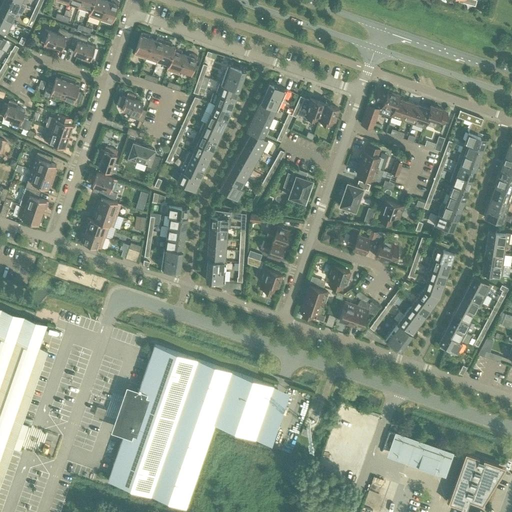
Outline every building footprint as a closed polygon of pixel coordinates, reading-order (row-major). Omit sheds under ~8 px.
[(16,0),(3,0),(1,4),(16,12),(21,2),(16,0)] [(88,16),(93,0),(81,0),(78,8),(89,12),(88,16)] [(93,0),(88,16),(100,20),(106,0),(93,0)] [(106,0),(100,20),(111,24),(119,2),(114,0),(110,0),(110,1),(106,0)] [(1,4),(0,6),(0,15),(11,21),(16,12),(1,4)] [(11,21),(0,15),(0,28),(6,32),(11,21)] [(63,42),(69,44),(73,33),(59,28),(57,33),(45,29),(41,41),(44,42),(43,46),(51,49),(53,45),(61,48),(63,42)] [(134,54),(145,58),(152,38),(148,37),(149,35),(141,32),(134,54)] [(73,33),(69,44),(75,46),(73,52),(82,55),(81,59),(89,62),(94,46),(86,43),(88,38),(73,33)] [(145,58),(157,62),(164,40),(156,37),(156,40),(152,38),(145,58)] [(157,62),(168,66),(175,46),(171,45),(172,43),(164,40),(157,62)] [(167,70),(178,74),(185,54),(181,53),(182,50),(175,48),(175,46),(168,66),(167,70)] [(185,54),(178,74),(180,70),(191,74),(193,68),(194,64),(197,56),(189,53),(188,55),(185,54)] [(219,82),(229,85),(238,89),(245,69),(236,66),(230,64),(227,63),(221,82),(219,82)] [(51,94),(62,97),(68,78),(61,75),(60,78),(56,76),(54,82),(48,80),(43,95),(49,97),(51,94)] [(68,78),(62,97),(79,103),(83,92),(77,90),(79,84),(75,83),(76,81),(68,78)] [(269,81),(260,100),(269,104),(277,108),(286,89),(277,85),(269,81)] [(219,82),(216,92),(234,99),(235,99),(238,89),(229,85),(219,82)] [(391,116),(399,94),(382,88),(377,103),(382,105),(380,113),(391,117),(391,116)] [(214,103),(231,110),(235,99),(234,99),(216,92),(213,91),(210,101),(214,103)] [(147,110),(141,108),(143,102),(134,99),(135,95),(127,92),(126,96),(122,95),(118,107),(130,111),(128,116),(143,121),(147,110)] [(391,116),(402,119),(408,101),(398,98),(399,94),(391,116)] [(304,98),(301,104),(298,110),(297,114),(298,113),(304,115),(318,120),(324,103),(310,98),(309,100),(306,99),(304,98)] [(8,104),(4,102),(0,113),(0,114),(12,119),(10,124),(25,129),(28,119),(28,118),(23,116),(25,109),(16,106),(17,103),(9,100),(8,104)] [(260,100),(256,110),(272,117),(276,108),(277,108),(269,104),(260,100)] [(402,119),(412,123),(419,105),(408,101),(402,119)] [(214,103),(210,113),(226,120),(231,110),(214,103)] [(324,103),(318,120),(333,125),(339,108),(332,106),(324,103)] [(412,123),(423,127),(430,105),(429,109),(419,105),(412,123)] [(430,105),(423,127),(424,124),(435,127),(436,124),(442,126),(447,111),(430,105)] [(361,123),(372,127),(374,123),(379,110),(367,106),(361,123)] [(256,110),(251,120),(267,127),(272,117),(256,110)] [(473,122),(480,125),(483,118),(460,110),(457,116),(473,122)] [(48,128),(68,135),(72,124),(71,123),(73,117),(57,112),(55,118),(52,117),(48,128)] [(203,122),(222,130),(226,120),(210,113),(206,123),(203,122)] [(251,120),(247,130),(267,139),(263,137),(267,127),(251,120)] [(203,122),(199,132),(217,140),(222,130),(203,122)] [(468,131),(464,142),(483,149),(487,138),(477,134),(480,125),(473,122),(470,132),(468,131)] [(126,133),(137,137),(138,135),(140,131),(128,127),(126,133)] [(68,135),(48,128),(44,140),(64,147),(68,135)] [(26,135),(33,138),(35,132),(29,129),(26,135)] [(251,132),(246,141),(261,150),(267,139),(247,130),(246,130),(251,132)] [(308,130),(306,136),(312,139),(314,133),(308,130)] [(201,133),(197,143),(213,150),(217,140),(199,132),(201,133)] [(434,149),(440,151),(444,138),(438,135),(434,149)] [(246,141),(240,151),(256,159),(261,150),(246,141)] [(128,156),(129,156),(127,161),(134,164),(136,159),(149,163),(147,168),(155,171),(159,157),(158,157),(152,155),(154,149),(133,142),(128,156)] [(464,142),(460,152),(479,159),(483,149),(464,142)] [(197,143),(192,152),(208,160),(213,150),(197,143)] [(98,167),(115,173),(118,164),(113,162),(117,150),(105,146),(104,150),(100,148),(97,156),(101,158),(98,166),(98,167)] [(366,146),(360,162),(378,168),(378,169),(379,169),(383,158),(379,156),(381,151),(366,146)] [(37,151),(31,169),(54,177),(57,169),(55,168),(56,164),(50,162),(52,157),(37,151)] [(240,151),(235,160),(251,169),(256,159),(240,151)] [(192,152),(188,162),(204,170),(208,160),(192,152)] [(460,152),(457,162),(476,169),(479,159),(460,152)] [(503,161),(501,165),(502,165),(511,168),(511,157),(505,155),(503,161)] [(235,160),(230,169),(245,178),(251,169),(235,160)] [(392,173),(397,175),(401,163),(395,161),(391,173),(392,173)] [(181,171),(199,179),(204,170),(188,162),(183,172),(181,171)] [(356,173),(374,180),(375,179),(378,180),(379,180),(383,170),(379,169),(378,169),(378,168),(360,162),(356,173)] [(453,172),(472,179),(476,169),(457,162),(453,172)] [(501,165),(498,176),(511,180),(511,168),(502,165),(501,165)] [(288,196),(304,202),(312,180),(304,178),(306,172),(307,172),(295,168),(292,175),(296,176),(288,196)] [(31,169),(25,187),(40,192),(42,186),(48,188),(49,184),(52,184),(54,177),(31,169)] [(230,169),(225,179),(242,189),(242,188),(240,187),(245,178),(230,169)] [(199,179),(181,171),(176,181),(195,190),(195,189),(199,179)] [(96,172),(96,173),(95,176),(93,176),(90,184),(98,186),(96,192),(107,196),(109,190),(113,191),(117,179),(96,172)] [(472,179),(453,172),(449,182),(453,183),(468,189),(472,179)] [(511,180),(498,176),(494,186),(511,191),(511,180)] [(242,189),(225,179),(219,189),(237,199),(242,189)] [(347,182),(339,205),(355,210),(360,196),(362,197),(365,189),(368,190),(370,184),(358,180),(356,186),(347,182)] [(383,186),(392,189),(394,183),(385,180),(383,186)] [(453,183),(449,194),(464,199),(468,189),(453,183)] [(0,198),(4,200),(5,198),(8,189),(0,186),(0,198)] [(511,191),(494,186),(491,196),(510,203),(511,196),(511,191)] [(40,192),(25,187),(19,204),(21,205),(42,212),(43,208),(46,209),(48,201),(38,198),(40,192)] [(141,189),(136,206),(143,208),(148,191),(141,189)] [(449,194),(445,204),(461,209),(464,199),(449,194)] [(491,196),(487,206),(506,213),(510,203),(491,196)] [(98,200),(95,208),(117,215),(113,214),(117,202),(101,197),(100,201),(98,200)] [(11,200),(5,198),(4,200),(3,204),(0,213),(0,214),(5,217),(9,206),(11,200)] [(253,199),(248,208),(252,209),(256,201),(253,199)] [(378,219),(393,224),(396,216),(399,217),(403,206),(385,200),(378,219)] [(169,204),(167,215),(187,218),(188,213),(189,207),(185,206),(183,206),(182,206),(174,204),(169,204)] [(438,212),(438,213),(457,220),(461,209),(445,204),(441,213),(438,212)] [(42,212),(21,205),(17,217),(38,224),(42,212)] [(371,222),(376,208),(369,206),(364,220),(371,222)] [(506,213),(487,206),(484,217),(489,219),(503,223),(506,213)] [(87,217),(87,218),(113,227),(117,215),(95,208),(92,215),(95,216),(93,219),(87,217)] [(457,220),(438,213),(432,229),(445,234),(447,228),(453,230),(457,220)] [(169,216),(168,226),(185,228),(186,222),(187,218),(167,215),(169,216)] [(210,215),(209,226),(210,226),(229,228),(230,217),(213,215),(210,215)] [(250,215),(249,221),(262,223),(263,216),(250,215)] [(87,226),(85,230),(105,237),(109,225),(113,227),(87,218),(84,225),(87,226)] [(271,223),(266,238),(284,244),(289,229),(271,223)] [(168,226),(166,236),(183,239),(184,239),(185,234),(185,228),(168,226)] [(209,231),(208,237),(226,238),(227,228),(229,228),(210,226),(209,226),(209,231)] [(487,235),(486,240),(487,241),(506,243),(509,244),(510,233),(488,229),(487,235)] [(105,237),(85,230),(84,233),(82,233),(79,241),(101,248),(105,237)] [(369,237),(368,237),(352,231),(347,246),(364,252),(369,237)] [(369,237),(375,239),(377,232),(377,231),(371,231),(370,231),(368,237),(369,237)] [(163,247),(173,248),(182,250),(183,244),(184,239),(183,239),(166,236),(165,247),(163,247)] [(208,243),(208,248),(225,249),(226,238),(208,237),(208,243)] [(284,244),(266,238),(261,252),(279,258),(284,244)] [(394,256),(397,247),(392,245),(393,242),(381,238),(377,251),(375,256),(392,262),(394,256)] [(437,240),(431,256),(451,263),(454,252),(447,249),(448,244),(437,240)] [(487,241),(486,240),(485,245),(485,251),(505,254),(506,243),(487,241)] [(125,258),(130,260),(136,244),(130,242),(125,257),(125,258)] [(136,244),(130,260),(136,262),(142,246),(136,244)] [(160,268),(170,269),(179,271),(180,268),(181,259),(182,250),(173,248),(163,247),(160,268)] [(207,253),(207,259),(216,259),(226,260),(225,260),(225,249),(208,248),(207,253)] [(250,250),(248,256),(260,260),(262,254),(250,250)] [(484,257),(483,262),(503,265),(505,254),(485,251),(484,257)] [(260,260),(248,256),(247,256),(247,263),(261,268),(263,261),(260,260)] [(431,256),(428,266),(447,273),(451,263),(431,256)] [(212,280),(215,280),(224,281),(226,260),(216,259),(207,259),(206,268),(205,277),(205,280),(210,280),(212,280)] [(483,262),(482,267),(481,273),(499,275),(501,276),(503,265),(483,262)] [(327,276),(330,277),(328,284),(343,289),(349,270),(331,264),(327,276)] [(430,267),(427,277),(444,283),(447,273),(428,266),(428,267),(430,267)] [(260,279),(263,280),(260,288),(275,293),(282,274),(264,268),(260,279)] [(474,275),(468,285),(486,294),(492,284),(480,278),(474,275)] [(427,277),(423,287),(439,296),(444,283),(427,277)] [(310,285),(306,296),(324,302),(328,291),(310,285)] [(468,285),(463,294),(464,294),(481,304),(486,294),(468,285)] [(423,287),(417,296),(431,307),(439,296),(423,287)] [(355,295),(360,298),(364,294),(358,290),(355,295)] [(364,294),(360,298),(366,302),(369,298),(364,294)] [(463,294),(458,304),(473,312),(478,302),(481,304),(464,294),(463,294)] [(324,302),(306,296),(300,313),(315,318),(317,312),(320,313),(324,302)] [(417,296),(410,305),(425,315),(431,307),(417,296)] [(339,319),(350,323),(356,305),(345,301),(339,319)] [(458,304),(453,313),(471,323),(471,322),(468,321),(473,312),(458,304)] [(356,305),(350,323),(361,327),(368,309),(356,305)] [(410,305),(404,313),(418,324),(425,315),(410,305)] [(0,307),(0,483),(10,455),(13,447),(19,449),(24,437),(28,424),(22,422),(26,411),(47,349),(39,346),(47,324),(0,307)] [(397,321),(396,321),(404,327),(412,333),(418,324),(404,313),(398,322),(397,321)] [(451,318),(448,323),(466,332),(471,323),(453,313),(451,318)] [(511,321),(503,319),(502,324),(501,325),(511,328),(511,321)] [(384,338),(391,344),(399,349),(412,333),(404,327),(396,321),(384,338)] [(448,323),(443,332),(461,342),(466,332),(448,323)] [(461,342),(443,332),(438,342),(445,346),(456,352),(461,342)] [(489,352),(493,340),(486,338),(478,354),(484,356),(485,350),(489,352)] [(109,475),(108,479),(147,492),(185,505),(214,422),(215,423),(256,437),(274,385),(154,343),(144,370),(138,392),(136,396),(131,394),(131,395),(126,410),(121,425),(126,427),(114,460),(109,475)] [(484,356),(500,362),(501,356),(489,352),(485,350),(484,356)] [(463,365),(458,373),(463,374),(467,367),(463,365)] [(289,390),(274,385),(256,437),(271,442),(289,390)] [(301,433),(310,436),(312,431),(303,427),(301,433)] [(445,474),(453,452),(395,431),(387,452),(445,474)] [(447,502),(461,506),(458,511),(476,511),(468,509),(466,508),(469,500),(482,504),(501,472),(502,471),(505,466),(483,458),(483,460),(478,458),(478,457),(471,454),(465,452),(464,454),(463,458),(456,478),(447,502)] [(446,474),(456,478),(463,458),(453,454),(452,454),(446,474)]
